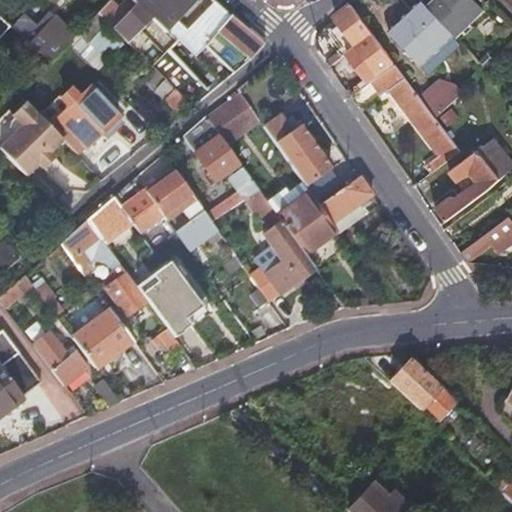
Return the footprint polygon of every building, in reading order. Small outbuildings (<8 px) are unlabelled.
[(169,48),(175,41),(164,31),(135,4),(124,16),(115,7),(108,0),(95,13),(148,65),(172,89),(190,106),(215,86),(169,48)] [(124,16),(135,4),(130,0),(121,0),(115,7),(124,16)] [(164,31),(175,20),(193,0),(130,0),(135,4),(164,31)] [(251,57),(262,43),(244,27),(212,0),(185,30),(175,20),(164,31),(175,41),(178,37),(196,52),(205,42),(236,69),(251,57)] [(434,0),(427,6),(426,7),(452,36),(455,39),(485,11),(474,0),(434,0)] [(452,37),(452,36),(426,7),(421,2),(388,33),(419,67),(420,66),(442,46),(452,37)] [(340,25),(331,32),(343,48),(338,51),(342,55),(347,51),(366,77),(369,81),(378,75),(393,63),(350,5),(334,17),(340,25)] [(3,21),(0,17),(0,36),(9,27),(7,25),(3,21)] [(50,17),(27,43),(33,49),(48,63),(62,48),(67,43),(72,38),(50,17)] [(94,20),(91,17),(72,38),(67,43),(93,69),(103,57),(80,36),(94,20)] [(120,44),(94,20),(80,36),(103,57),(106,60),(120,44)] [(456,49),(452,37),(442,46),(450,55),(456,49)] [(450,55),(442,46),(420,66),(427,75),(450,55)] [(342,55),(338,51),(325,61),(328,66),(331,64),(342,55)] [(285,78),(271,60),(271,61),(235,89),(238,92),(249,108),(285,78)] [(460,152),(442,129),(435,119),(419,98),(393,63),(378,75),(369,81),(381,95),(389,89),(438,155),(431,161),(424,166),(430,174),(437,169),(460,152)] [(172,90),(172,89),(148,65),(137,76),(146,85),(143,89),(151,98),(155,94),(161,100),(162,99),(176,113),(185,104),(172,90)] [(484,83),(490,77),(485,72),(463,92),(435,119),(442,129),(461,110),(473,123),(495,100),(500,105),(503,101),(487,84),(486,85),(484,83)] [(366,77),(346,92),(349,96),(351,95),(368,82),(369,81),(366,77)] [(291,85),(285,78),(249,108),(250,110),(254,115),(291,85)] [(435,119),(463,92),(454,84),(440,80),(421,97),(421,96),(419,98),(435,119)] [(48,127),(73,153),(80,146),(82,148),(115,117),(115,116),(87,86),(76,97),(72,93),(63,102),(66,106),(53,118),(55,120),(48,127)] [(216,134),(224,146),(258,122),(254,115),(250,110),(249,108),(238,92),(232,96),(203,116),(203,117),(216,134)] [(156,103),(161,100),(155,94),(151,98),(156,103)] [(46,125),(48,127),(55,120),(53,118),(66,106),(56,96),(40,112),(50,122),(46,125)] [(0,152),(23,176),(35,164),(40,169),(52,158),(47,152),(60,140),(23,102),(10,115),(5,110),(0,115),(0,152)] [(115,117),(82,148),(85,151),(101,136),(104,139),(121,123),(115,117)] [(236,202),(243,198),(255,189),(224,146),(216,134),(203,117),(202,118),(180,137),(201,166),(204,170),(213,182),(221,176),(223,178),(225,177),(223,175),(225,174),(237,191),(232,195),(236,202)] [(487,191),(500,180),(477,153),(449,174),(456,184),(469,175),(476,184),(467,190),(467,189),(454,199),(449,197),(435,209),(445,223),(487,191)] [(139,185),(161,216),(165,221),(182,208),(184,211),(188,209),(190,211),(198,206),(171,169),(158,178),(147,186),(143,182),(139,185)] [(309,195),(316,206),(349,183),(341,172),(309,195)] [(155,173),(143,182),(147,186),(158,178),(155,173)] [(130,223),(137,233),(161,216),(139,185),(133,177),(114,194),(122,205),(118,208),(124,215),(127,220),(130,223)] [(365,201),(371,196),(365,187),(358,178),(317,207),(330,225),(359,205),(365,201)] [(266,230),(278,221),(271,212),(255,189),(243,198),(266,230)] [(293,195),(271,212),(278,221),(283,229),(301,254),(333,231),(330,225),(317,207),(316,206),(309,195),(306,191),(300,196),(296,199),(293,195)] [(223,202),(228,209),(236,202),(232,195),(223,202)] [(86,219),(103,243),(130,223),(127,220),(124,215),(118,208),(110,197),(86,219)] [(368,205),(365,201),(359,205),(362,209),(368,205)] [(333,231),(336,235),(366,215),(362,209),(359,205),(330,225),(333,231)] [(165,221),(167,225),(184,211),(182,208),(165,221)] [(461,253),(468,263),(491,246),(497,254),(511,242),(511,221),(509,217),(461,253)] [(58,244),(84,278),(93,272),(89,266),(93,263),(106,263),(111,270),(105,275),(107,277),(100,282),(125,316),(146,301),(136,288),(103,243),(86,219),(75,229),(58,244)] [(247,274),(266,300),(277,292),(277,293),(311,268),(301,254),(283,229),(278,221),(266,230),(260,234),(268,246),(251,260),(256,267),(247,274)] [(0,273),(20,256),(1,233),(0,233),(0,273)] [(178,239),(181,244),(186,241),(182,236),(178,239)] [(240,265),(240,264),(231,252),(221,260),(230,272),(234,269),(240,265)] [(163,268),(198,316),(210,308),(179,266),(174,270),(169,263),(163,268)] [(248,277),(240,265),(234,269),(230,272),(228,274),(236,286),(224,296),(241,319),(265,301),(248,277)] [(188,324),(198,316),(163,268),(136,288),(146,301),(165,328),(172,338),(189,325),(188,324)] [(0,293),(0,303),(2,307),(30,285),(22,274),(0,293)] [(35,291),(53,315),(61,309),(43,284),(35,291)] [(71,339),(94,369),(130,341),(108,311),(71,339)] [(169,357),(180,348),(172,338),(165,328),(153,337),(169,357)] [(0,367),(20,394),(38,379),(0,331),(0,367)] [(49,368),(61,384),(68,379),(73,375),(85,367),(73,351),(67,356),(47,332),(42,335),(32,344),(50,367),(49,368)] [(445,394),(409,360),(389,382),(419,409),(423,405),(439,420),(454,403),(445,394)] [(0,409),(20,394),(0,367),(0,409)] [(73,375),(68,379),(71,383),(76,379),(73,375)] [(93,388),(107,407),(119,402),(102,381),(93,388)] [(370,489),(347,511),(408,511),(409,511),(392,494),(383,502),(370,489)]
